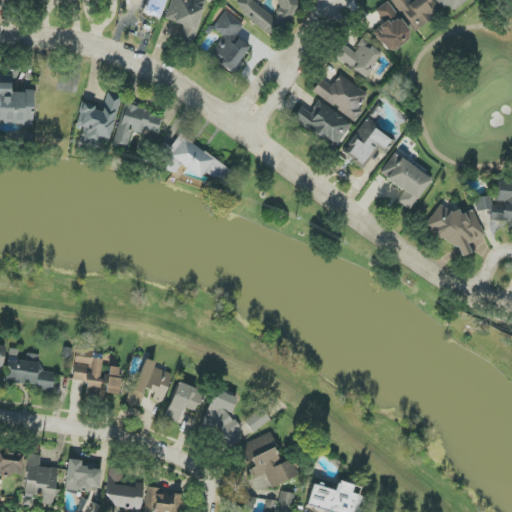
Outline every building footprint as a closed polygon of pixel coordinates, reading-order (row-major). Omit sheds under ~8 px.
[(148,0),(144,12),(159,17),(164,0),(148,0)] [(205,0),(171,0),(166,20),(183,25),(179,38),(192,42),(205,0)] [(391,0),(413,32),(440,13),(430,0),(410,0),(409,1),(408,0),(391,0)] [(434,0),(444,15),(467,0),(434,0)] [(373,32),(388,53),(412,36),(387,2),(375,11),(384,23),(373,32)] [(223,37),(209,57),(235,76),(244,64),(239,61),(250,47),(235,36),(243,25),(225,12),(212,29),(223,37)] [(381,53),(362,40),(353,52),(342,44),(333,57),(365,78),(381,53)] [(34,92),(11,91),(12,76),(0,75),(0,123),(32,125),(34,92)] [(368,94),(339,75),(331,87),(320,80),(312,93),(355,122),(363,110),(359,108),(368,94)] [(121,95),(107,92),(103,109),(81,104),(76,126),(83,128),(80,144),(100,149),(103,139),(111,140),(121,95)] [(292,119),(334,149),(351,125),(318,101),(309,113),(300,107),(292,119)] [(162,113),(124,104),(113,147),(126,151),(131,132),(144,135),(145,131),(157,134),(162,113)] [(365,167),(377,149),(383,153),(392,139),(364,121),(343,153),(365,167)] [(203,172),(226,187),(235,173),(179,135),(159,165),(174,175),(180,165),(200,178),(203,172)] [(431,178),(393,154),(380,175),(404,191),(397,202),(410,211),(431,178)] [(489,223),(511,224),(511,192),(511,181),(498,180),(496,201),(503,202),(503,207),(491,206),(492,198),(477,196),(476,210),(490,211),(489,223)] [(473,210),(462,214),(456,210),(451,212),(439,204),(424,228),(458,250),(461,257),(471,253),(468,244),(484,237),(473,210)] [(53,389),(54,373),(39,371),(41,355),(27,354),(26,361),(17,360),(18,350),(9,349),(5,383),(53,389)] [(120,395),(122,368),(103,367),(103,360),(91,359),(92,352),(75,352),(75,365),(74,365),(73,381),(86,382),(86,394),(120,395)] [(172,374),(153,367),(154,362),(143,359),(128,404),(139,407),(145,389),(155,393),(152,400),(162,404),(172,374)] [(165,418),(178,423),(184,408),(196,412),(204,392),(178,383),(165,418)] [(236,397),(214,390),(201,431),(232,442),(239,422),(229,419),(236,397)] [(252,433),(271,421),(263,408),(244,420),(252,433)] [(265,474),(271,488),(298,477),(290,459),(282,463),(270,434),(237,448),(244,463),(251,460),(254,467),(248,470),(252,479),(265,474)] [(0,472),(22,474),(23,454),(0,452),(0,472)] [(58,469),(39,467),(40,455),(28,454),(24,505),(33,506),(34,494),(42,495),(42,504),(53,505),(53,497),(56,497),(58,469)] [(97,494),(101,468),(80,465),(81,461),(68,460),(64,490),(97,494)] [(140,511),(143,485),(121,483),(123,469),(109,468),(105,507),(140,511)] [(360,487),(337,481),(335,491),(312,485),(307,506),(330,511),(362,511),(366,498),(358,496),(360,487)] [(179,511),(181,495),(160,494),(160,489),(147,488),(145,509),(152,509),(151,511),(163,511),(164,511),(179,511)] [(291,511),(294,494),(281,492),(278,511),(291,511)] [(254,511),(255,498),(242,497),(240,511),(254,511)] [(265,511),(277,511),(278,503),(266,502),(265,511)]
